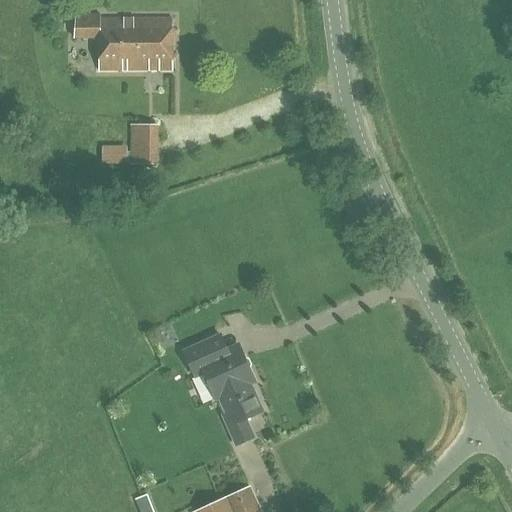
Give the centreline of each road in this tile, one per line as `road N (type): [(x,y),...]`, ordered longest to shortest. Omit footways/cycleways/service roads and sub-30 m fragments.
road 1 (tertiary): [(500,432),(361,155),(332,0)]
road 2 (unclassified): [(398,511),(462,450),(500,432)]
